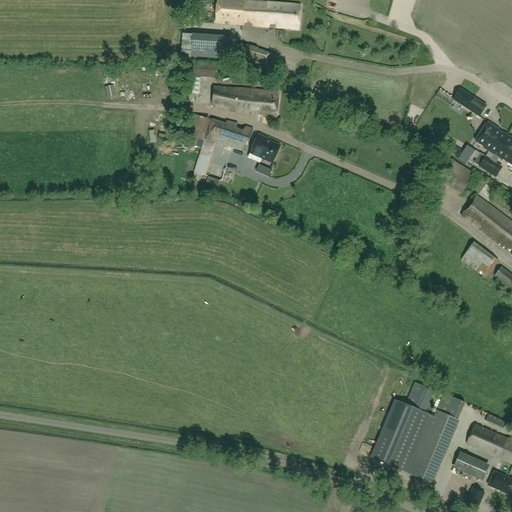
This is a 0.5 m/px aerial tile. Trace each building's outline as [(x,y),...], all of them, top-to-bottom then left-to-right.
[(242,25),(244,1),(232,0),(218,0),(216,22),(225,23),(225,21),(230,22),(230,24),(242,25)] [(511,34),(511,0),(452,0),(450,9),(459,12),(458,16),(511,34)] [(273,3),(244,1),(242,25),(244,25),(245,22),(255,23),(256,26),(269,27),(271,23),(277,24),(276,28),(299,30),(301,6),(273,3)] [(192,34),(190,57),(232,60),(233,37),(192,34)] [(244,44),(239,59),(270,70),(271,70),(276,55),(272,54),(272,53),(258,49),(258,48),(250,46),(244,44)] [(199,94),(200,77),(217,78),(217,65),(187,63),(186,73),(186,77),(184,93),(199,94)] [(276,117),(279,93),(251,90),(214,87),(212,104),(213,108),(250,115),(253,115),(254,113),(260,113),(261,115),(276,117)] [(106,99),(114,98),(113,88),(105,88),(106,99)] [(467,108),(474,98),(468,94),(461,104),(467,108)] [(474,98),(467,108),(479,117),(487,106),(474,98)] [(182,144),(185,144),(184,149),(194,152),(195,147),(202,148),(209,119),(194,115),(188,117),(182,144)] [(226,124),(210,119),(204,139),(246,152),(253,130),(246,127),(243,131),(237,129),(237,124),(227,121),(226,124)] [(487,122),(475,141),(484,147),(483,148),(495,156),(508,136),(504,133),(504,134),(499,131),(499,130),(487,122)] [(273,163),(280,146),(267,141),(268,140),(259,136),(250,154),(261,159),(262,158),(273,163)] [(511,138),(508,136),(492,161),(485,156),(479,167),(496,178),(503,167),(496,163),(499,159),(502,161),(503,160),(511,165),(511,138)] [(462,151),(448,141),(444,147),(458,157),(462,151)] [(208,177),(206,183),(218,187),(219,181),(208,177)] [(511,222),(477,196),(461,216),(507,250),(509,249),(511,251),(511,222)] [(486,278),(498,261),(474,243),(461,260),(486,278)] [(511,275),(501,268),(495,276),(510,287),(511,283),(511,275)] [(397,400),(372,458),(405,472),(430,415),(425,413),(435,391),(415,382),(405,404),(397,400)] [(452,425),(430,415),(405,472),(428,482),(452,425)] [(507,439),(475,425),(467,444),(477,448),(511,463),(511,439),(508,437),(507,439)] [(483,481),(489,466),(460,453),(453,467),(483,481)] [(508,494),(511,483),(511,479),(497,473),(491,487),(508,494)] [(476,510),(481,499),(469,494),(464,505),(476,510)]
